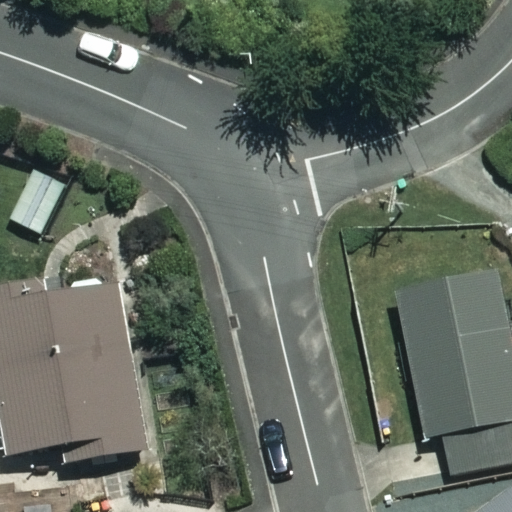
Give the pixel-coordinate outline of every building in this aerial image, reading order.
[(67,185),(37,172),(15,222),(45,235),(67,185)] [(511,343),(497,273),(400,294),(431,442),(449,438),(457,476),(511,463),(511,343)] [(123,284),(0,302),(0,384),(11,456),(66,447),(68,463),(149,450),(123,284)] [(72,511),(71,496),(6,502),(7,511),(72,511)] [(511,511),(511,498),(492,511),(511,511)]
